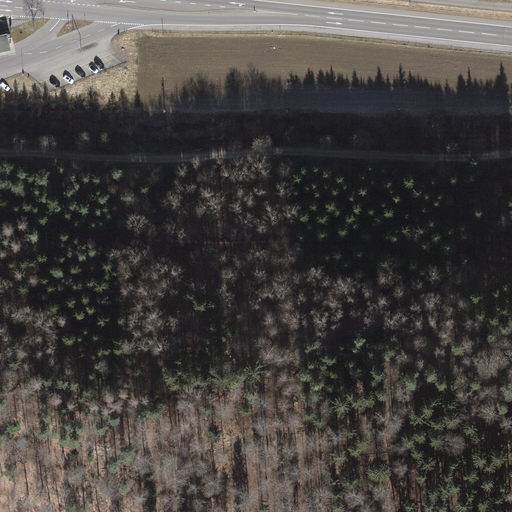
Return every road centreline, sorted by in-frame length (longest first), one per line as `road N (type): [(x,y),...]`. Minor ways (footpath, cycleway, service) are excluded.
road 1 (track): [(511,263),(334,242),(126,240),(0,209)]
road 2 (track): [(511,152),(290,149),(171,160),(0,152)]
road 3 (primary): [(62,9),(202,19),(276,12)]
road 4 (trunk): [(342,18),(511,36)]
